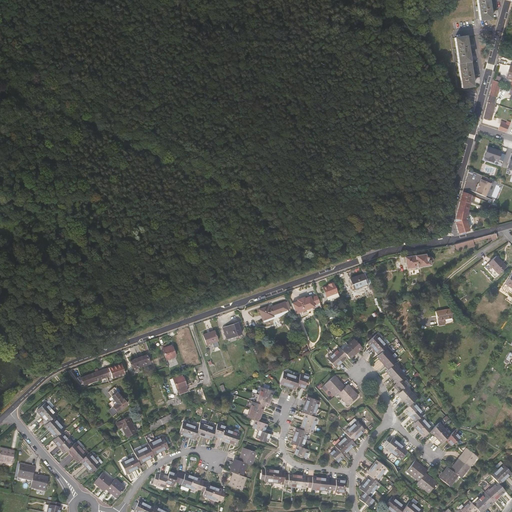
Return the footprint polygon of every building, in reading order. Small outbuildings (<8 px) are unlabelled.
[(476,24),(488,22),(485,0),(474,0),(475,9),(473,9),(473,13),(475,13),(476,24)] [(459,90),(470,89),(465,38),(454,40),(455,50),(452,50),(453,54),(455,54),(458,75),(455,76),(456,80),(458,80),(459,90)] [(497,95),(498,90),(502,81),(493,77),(489,90),(489,91),(482,114),(482,115),(488,116),(489,113),(491,113),(495,101),(493,101),(495,95),(497,95)] [(506,95),(511,96),(511,84),(509,84),(509,83),(508,82),(506,82),(502,81),(498,90),(506,95)] [(506,132),(509,122),(500,119),(497,129),(506,132)] [(502,163),(506,152),(487,146),(483,157),(502,163)] [(474,188),(484,193),(490,180),(489,179),(490,176),(482,172),(478,180),(477,179),(476,184),(474,188)] [(460,196),(470,199),(472,192),(463,187),(462,187),(459,195),(460,196)] [(59,204),(65,201),(60,191),(54,193),(59,204)] [(97,206),(91,201),(94,198),(88,193),(85,197),(82,194),(80,197),(77,194),(73,199),(79,204),(85,203),(89,205),(94,209),(97,206)] [(466,210),(466,209),(470,199),(460,196),(459,195),(457,206),(466,210)] [(85,210),(90,214),(94,209),(89,205),(85,210)] [(469,225),(465,213),(465,211),(466,210),(457,206),(454,217),(454,218),(458,229),(469,225)] [(92,216),(90,214),(85,210),(80,217),(87,222),(92,216)] [(455,252),(473,247),(472,244),(471,241),(454,245),(455,252)] [(496,270),(504,263),(494,252),(486,259),(496,270)] [(430,266),(433,263),(433,260),(431,258),(429,259),(428,257),(427,257),(425,257),(425,255),(423,255),(405,258),(407,269),(417,268),(430,266)] [(370,281),(372,280),(368,269),(366,270),(355,274),(359,285),(370,281)] [(333,296),(344,292),(339,278),(338,277),(333,279),(334,279),(328,281),(331,291),(333,296)] [(318,302),(318,300),(315,293),(315,291),(309,294),(308,293),(301,295),(302,296),(296,298),(300,309),(318,302)] [(318,300),(325,298),(322,291),(315,293),(318,300)] [(276,310),(291,306),(288,298),(274,303),(273,302),(268,303),(272,314),(277,312),(276,310)] [(267,316),(272,314),(268,303),(263,305),(267,316)] [(445,325),(444,319),(452,318),(451,309),(435,310),(437,326),(445,325)] [(242,330),(246,328),(242,319),(239,321),(238,319),(227,324),(232,334),(242,330)] [(211,342),(223,337),(219,327),(207,332),(211,342)] [(372,341),(378,347),(386,339),(381,333),(372,341)] [(351,343),(358,351),(364,345),(357,338),(351,343)] [(384,353),(389,349),(392,346),(386,339),(378,347),(384,353)] [(164,344),(169,357),(179,353),(174,340),(164,344)] [(352,356),(358,351),(351,343),(345,349),(351,355),(352,356)] [(345,360),(351,355),(345,349),(343,345),(336,352),(345,360)] [(387,362),(395,355),(389,349),(384,353),(381,356),(387,362)] [(143,362),(152,359),(148,350),(140,354),(143,362)] [(338,366),(345,360),(336,352),(330,357),(338,366)] [(134,365),(143,362),(140,354),(131,357),(134,365)] [(397,364),(401,361),(395,355),(387,362),(393,368),(397,364)] [(115,373),(128,368),(124,358),(103,365),(106,372),(109,371),(114,370),(115,373)] [(395,378),(403,370),(397,364),(393,368),(389,372),(395,378)] [(95,376),(106,372),(103,365),(92,369),(95,376)] [(281,381),(290,384),(292,373),(286,370),(281,381)] [(407,377),(409,376),(403,370),(395,378),(401,383),(407,377)] [(180,387),(190,383),(185,371),(176,375),(180,387)] [(298,388),(300,383),(302,377),(292,373),(290,384),(298,388)] [(300,383),(307,386),(311,376),(304,373),(302,377),(300,383)] [(341,391),(347,385),(335,373),(327,380),(339,393),(341,391)] [(404,391),(409,386),(412,383),(407,377),(401,383),(398,386),(404,391)] [(167,390),(175,387),(172,382),(165,384),(167,390)] [(353,402),(361,394),(349,382),(347,385),(341,391),(353,402)] [(114,396),(118,402),(130,394),(126,388),(125,389),(120,383),(114,387),(116,391),(118,393),(115,395),(114,396)] [(263,393),(273,397),(276,390),(265,386),(263,393)] [(401,394),(407,400),(415,391),(409,386),(404,391),(401,394)] [(412,405),(417,401),(421,397),(415,391),(407,400),(412,405)] [(268,403),(271,404),(273,397),(263,393),(260,401),(268,403)] [(307,403),(318,407),(320,399),(309,395),(307,403)] [(179,396),(167,401),(168,404),(172,402),(174,406),(182,402),(179,396)] [(254,408),(265,411),(268,403),(260,401),(257,400),(254,408)] [(408,409),(415,415),(423,407),(417,401),(412,405),(408,409)] [(49,416),(57,409),(52,403),(43,410),(49,416)] [(308,411),(315,414),(318,407),(307,403),(304,410),(308,411)] [(421,421),(426,416),(429,413),(423,407),(415,415),(421,421)] [(258,418),(263,419),(265,411),(254,408),(252,415),(258,418)] [(54,422),(60,417),(63,415),(57,409),(49,416),(54,422)] [(176,418),(177,418),(174,409),(163,415),(166,423),(176,418)] [(306,419),(316,422),(319,415),(315,414),(308,411),(306,419)] [(131,434),(140,430),(133,415),(124,419),(131,434)] [(155,429),(166,423),(163,415),(151,420),(155,429)] [(350,420),(358,429),(363,423),(355,415),(350,420)] [(424,430),(432,422),(426,416),(421,421),(418,424),(424,430)] [(57,431),(65,423),(60,417),(54,422),(51,425),(57,431)] [(182,429),(190,432),(195,421),(187,418),(182,429)] [(261,429),(266,430),(269,421),(263,419),(258,418),(255,426),(261,429)] [(310,429),(314,430),(316,422),(306,419),(303,427),(310,429)] [(201,430),(207,432),(211,422),(204,420),(203,424),(201,430)] [(217,431),(225,434),(229,425),(230,423),(221,420),(219,425),(217,431)] [(352,434),(358,429),(350,420),(344,426),(346,428),(352,434)] [(199,435),(201,430),(203,424),(195,421),(190,432),(199,435)] [(435,428),(441,434),(448,426),(443,421),(436,427),(435,428)] [(215,435),(217,431),(219,425),(211,422),(207,432),(215,435)] [(428,434),(435,428),(436,427),(432,422),(424,430),(428,434)] [(67,432),(70,429),(65,423),(57,431),(61,437),(67,432)] [(225,435),(232,438),(236,428),(229,425),(225,434),(225,435)] [(297,434),(308,438),(310,429),(303,427),(299,426),(297,434)] [(446,439),(451,434),(453,432),(448,426),(441,434),(446,439)] [(451,434),(453,436),(460,429),(458,427),(453,432),(451,434)] [(232,438),(240,441),(243,431),(236,428),(232,438)] [(348,443),(354,437),(352,434),(346,428),(340,434),(348,443)] [(258,437),(269,440),(271,432),(266,430),(261,429),(258,437)] [(453,436),(457,440),(464,433),(460,429),(453,436)] [(64,445),(73,438),(67,432),(61,437),(59,439),(64,445)] [(165,446),(172,443),(167,432),(160,436),(165,446)] [(385,445),(390,449),(399,439),(393,435),(392,436),(389,433),(382,441),(385,444),(385,445)] [(300,444),(305,445),(308,438),(297,434),(294,442),(300,444)] [(334,442),(342,449),(348,443),(340,434),(333,440),(334,442)] [(157,451),(165,446),(160,436),(152,440),(153,442),(157,451)] [(72,449),(78,444),(73,438),(64,445),(70,451),(72,449)] [(398,454),(401,456),(407,448),(404,445),(405,444),(399,439),(390,449),(397,455),(398,454)] [(72,449),(77,455),(86,447),(81,442),(78,444),(72,449)] [(158,452),(157,451),(153,442),(145,445),(150,456),(158,452)] [(343,450),(342,449),(334,442),(328,448),(337,456),(343,450)] [(248,458),(253,460),(258,447),(246,443),(241,455),(248,458)] [(298,451),(309,455),(311,447),(305,445),(300,444),(298,451)] [(143,459),(150,456),(145,445),(138,449),(140,452),(143,459)] [(456,456),(466,464),(474,453),(464,446),(456,456)] [(4,459),(19,463),(22,451),(6,447),(4,459)] [(85,458),(91,453),(86,447),(77,455),(82,461),(85,458)] [(90,465),(99,457),(94,451),(91,453),(85,458),(90,465)] [(144,462),(143,459),(140,452),(132,456),(136,466),(144,462)] [(234,467),(243,470),(248,458),(241,455),(236,453),(231,466),(234,467)] [(129,469),(136,466),(132,456),(124,459),(129,469)] [(456,473),(458,475),(466,464),(456,456),(448,467),(456,473)] [(96,471),(105,463),(99,457),(90,465),(96,471)] [(380,470),(385,464),(376,457),(371,463),(380,470)] [(405,467),(415,475),(424,466),(413,457),(405,467)] [(492,468),(500,476),(506,469),(498,461),(492,468)] [(37,478),(38,473),(40,465),(25,462),(22,475),(37,478)] [(375,476),(380,470),(371,463),(366,469),(368,472),(375,476)] [(449,481),(456,473),(448,467),(445,464),(438,473),(449,481)] [(265,477),(273,478),(275,467),(267,465),(267,466),(263,466),(262,476),(265,476),(265,477)] [(415,475),(417,477),(423,469),(425,466),(424,466),(415,475)] [(176,478),(179,479),(183,469),(179,468),(179,470),(172,467),(170,472),(167,478),(174,481),(176,478)] [(230,479),(242,484),(247,472),(243,470),(234,467),(230,479)] [(282,478),(284,479),(286,471),(286,469),(283,469),(283,467),(275,467),(273,478),(282,479),(282,478)] [(493,477),(496,480),(500,476),(492,468),(488,471),(493,477)] [(110,486),(117,479),(106,469),(97,480),(108,489),(110,486)] [(165,483),(167,478),(170,472),(162,469),(161,471),(157,470),(154,479),(165,483)] [(182,481),(190,484),(194,472),(187,469),(186,470),(183,469),(179,479),(182,480),(182,481)] [(428,490),(435,479),(423,469),(417,477),(415,480),(428,490)] [(288,483),(298,484),(299,472),(290,471),(286,471),(284,479),(284,481),(288,482),(288,483)] [(197,486),(201,488),(205,478),(202,477),(202,475),(194,472),(190,484),(197,487),(197,486)] [(305,483),(309,484),(309,474),(306,473),(299,472),(298,484),(305,484),(305,483)] [(372,486),(377,479),(375,476),(368,472),(363,478),(372,486)] [(35,485),(50,489),(53,476),(38,473),(37,478),(35,485)] [(312,486),(320,487),(321,475),(313,474),(309,474),(309,484),(312,484),(312,486)] [(330,486),(333,487),(334,477),(330,477),(331,476),(321,475),(320,487),(329,487),(330,486)] [(119,495),(128,485),(118,477),(117,479),(110,486),(119,495)] [(336,488),(345,489),(345,477),(338,477),(338,478),(334,477),(333,487),(336,487),(336,488)] [(496,491),(501,486),(496,480),(493,477),(488,482),(496,491)] [(204,493),(210,495),(215,484),(208,481),(209,479),(205,478),(201,488),(205,489),(204,493)] [(366,492),(372,486),(363,478),(357,485),(362,489),(366,492)] [(490,497),(496,491),(488,482),(481,489),(490,497)] [(219,498),(222,499),(225,490),(222,489),(222,487),(215,484),(210,495),(219,498)] [(366,503),(371,496),(366,492),(362,489),(357,496),(366,503)] [(484,503),(490,497),(481,489),(476,495),(484,503)] [(382,502),(386,506),(394,497),(389,493),(382,502)] [(478,508),(484,503),(476,495),(470,500),(475,505),(478,508)] [(386,506),(388,507),(395,498),(394,497),(386,506)] [(461,503),(469,511),(475,505),(470,500),(467,497),(461,503)] [(394,511),(396,511),(401,503),(395,498),(388,507),(394,511)] [(400,511),(402,510),(405,511),(412,503),(405,498),(401,503),(396,511),(397,511),(400,511)] [(51,510),(58,511),(62,511),(64,505),(63,504),(63,501),(59,500),(54,499),(54,503),(52,502),(51,510)] [(133,511),(141,511),(145,505),(138,502),(133,511)] [(405,511),(415,511),(419,509),(412,503),(405,511)] [(458,511),(468,511),(469,511),(461,503),(456,509),(458,511)]
